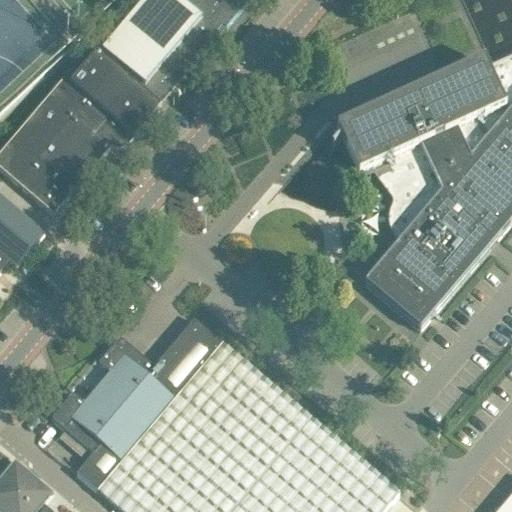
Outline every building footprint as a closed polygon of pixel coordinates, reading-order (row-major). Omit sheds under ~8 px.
[(0,0),(0,91),(55,41),(16,0),(0,0)] [(148,0),(103,54),(103,55),(99,59),(151,103),(174,76),(178,80),(184,72),(189,76),(221,38),(218,35),(223,29),(226,32),(250,4),(245,0),(148,0)] [(132,141),(134,143),(161,112),(151,103),(99,59),(91,52),(0,158),(0,174),(53,219),(112,150),(116,151),(120,152),(123,150),(126,148),(132,141)] [(511,60),(487,72),(484,65),(337,133),(359,180),(370,175),(392,203),(392,207),(392,210),(390,213),(390,215),(389,217),(389,219),(388,222),(388,224),(388,227),(389,229),(389,231),(390,234),(391,237),(392,238),(393,241),(395,243),(396,245),(398,247),(365,288),(421,334),(511,225),(511,60)] [(45,238),(0,199),(0,275),(10,264),(17,270),(45,238)] [(85,407),(73,398),(52,423),(63,432),(94,458),(88,465),(77,477),(77,478),(97,495),(117,511),(387,511),(400,497),(221,347),(194,324),(154,371),(120,342),(99,367),(110,377),(85,407)] [(0,482),(0,511),(45,511),(42,510),(53,497),(15,464),(0,482)] [(511,511),(511,499),(501,511),(511,511)]
